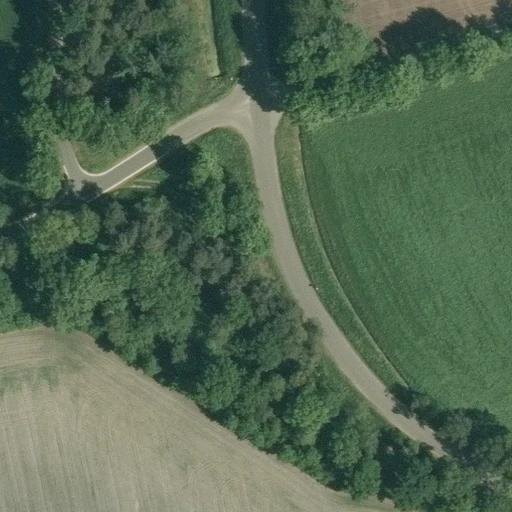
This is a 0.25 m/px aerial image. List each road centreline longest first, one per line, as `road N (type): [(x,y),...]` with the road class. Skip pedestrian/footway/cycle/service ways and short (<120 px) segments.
road 1 (unclassified): [(511,489),(405,424),(317,317),(281,229),(259,105)]
road 2 (unclassified): [(259,105),(511,38)]
road 3 (unclassified): [(67,206),(217,116),(259,105)]
road 4 (unclassified): [(67,206),(57,0)]
